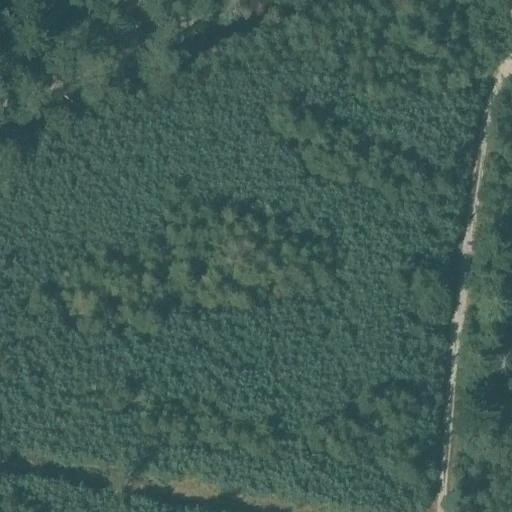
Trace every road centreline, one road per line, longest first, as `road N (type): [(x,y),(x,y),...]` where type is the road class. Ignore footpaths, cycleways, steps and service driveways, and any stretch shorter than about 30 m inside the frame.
road 1 (track): [(438,511),(477,162),(505,60)]
road 2 (unknown): [(247,0),(0,112)]
road 3 (track): [(0,462),(263,511)]
